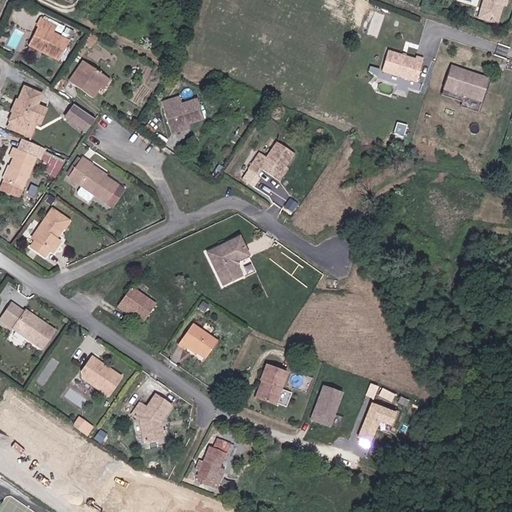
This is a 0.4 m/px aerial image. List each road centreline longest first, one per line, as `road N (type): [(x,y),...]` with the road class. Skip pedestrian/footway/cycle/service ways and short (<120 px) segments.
road 1 (residential): [(46,287),(212,406),(206,418)]
road 2 (residential): [(182,224),(233,201),(339,263)]
road 3 (residential): [(83,511),(102,490),(132,477),(223,511)]
road 4 (residential): [(46,287),(182,224)]
road 5 (residential): [(182,224),(155,162),(105,133)]
